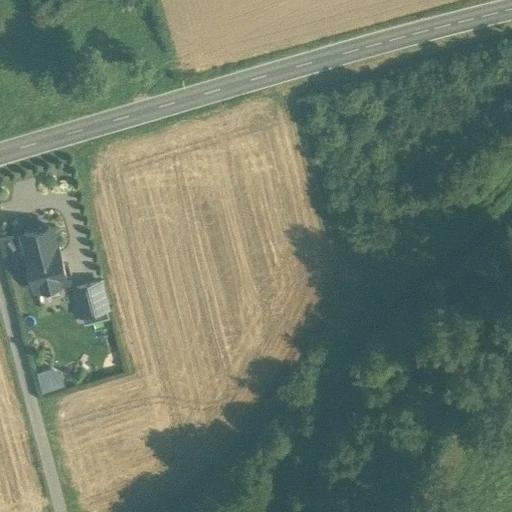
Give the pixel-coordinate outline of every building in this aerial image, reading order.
[(56,238),(40,243),(40,246),(25,250),(34,286),(36,286),(63,279),(66,278),(56,238)] [(63,279),(36,286),(38,295),(66,288),(63,279)] [(100,280),(74,287),(81,313),(106,306),(100,280)] [(57,364),(35,368),(40,388),(61,383),(57,364)] [(239,511),(229,495),(201,511),(239,511)]
